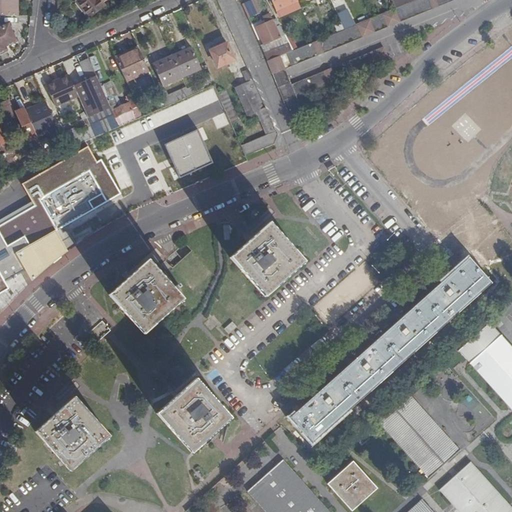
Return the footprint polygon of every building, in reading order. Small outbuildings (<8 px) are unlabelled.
[(17,16),(17,0),(2,0),(2,15),(17,16)] [(78,0),(77,1),(90,17),(103,6),(100,2),(101,0),(78,0)] [(252,0),(251,0),(242,5),(248,19),(258,14),(252,0)] [(287,67),(456,0),(419,0),(397,9),(374,19),(356,26),(348,29),(345,30),(317,41),(293,51),(274,59),(267,61),(295,125),(307,120),(298,96),(331,83),(326,70),(293,83),(287,67)] [(296,0),(272,0),(277,10),(297,1),(296,0)] [(392,0),(397,9),(419,0),(392,0)] [(338,15),(345,30),(348,29),(356,26),(348,10),(338,15)] [(20,34),(29,35),(30,21),(26,21),(26,18),(23,18),(23,21),(20,21),(20,34)] [(280,38),(273,21),(256,28),(264,45),(280,38)] [(0,52),(6,50),(4,47),(17,41),(9,23),(0,27),(0,52)] [(214,50),(226,44),(225,42),(212,47),(214,50)] [(234,61),(226,44),(214,50),(210,51),(217,68),(234,61)] [(284,53),(281,45),(271,50),(275,57),(284,53)] [(334,67),(339,80),(391,59),(385,46),(334,67)] [(172,55),(181,76),(199,67),(190,47),(172,55)] [(441,235),(490,235),(425,159),(425,148),(500,84),(511,97),(511,95),(511,48),(488,69),(476,55),(382,135),(406,162),(390,175),(441,235)] [(116,59),(126,81),(149,71),(139,49),(116,59)] [(162,84),(181,76),(172,55),(153,64),(162,84)] [(92,127),(97,137),(120,127),(89,60),(80,64),(87,80),(73,86),(78,96),(92,127)] [(334,67),(326,70),(331,83),(339,80),(334,67)] [(269,110),(252,72),(245,75),(249,86),(239,91),(251,118),(269,110)] [(55,106),(78,96),(73,86),(69,76),(46,86),(55,106)] [(145,140),(217,111),(210,93),(138,122),(145,140)] [(8,120),(17,116),(9,99),(0,103),(8,120)] [(23,130),(29,142),(58,129),(46,102),(26,111),(32,126),(23,130)] [(118,117),(132,111),(129,103),(114,110),(118,117)] [(135,117),(132,111),(118,117),(120,123),(135,117)] [(221,163),(238,155),(222,120),(205,128),(221,163)] [(0,155),(16,148),(11,139),(9,140),(6,133),(5,133),(3,127),(0,128),(0,127),(0,155)] [(61,137),(67,150),(97,137),(92,127),(74,135),(73,132),(61,137)] [(102,141),(130,210),(158,199),(130,130),(102,141)] [(184,178),(217,163),(202,130),(169,144),(184,178)] [(243,145),(249,158),(276,146),(280,136),(278,131),(243,145)] [(0,292),(6,289),(3,283),(19,274),(3,247),(21,237),(26,247),(14,254),(31,283),(68,251),(55,230),(120,193),(101,160),(97,162),(88,147),(23,184),(35,205),(0,225),(0,292)] [(231,259),(266,298),(307,263),(271,225),(231,259)] [(179,274),(197,258),(191,251),(172,267),(179,274)] [(494,283),(472,260),(294,419),(315,444),(494,283)] [(145,334),(184,301),(149,262),(138,272),(140,275),(129,284),(127,281),(111,295),(145,334)] [(138,272),(127,281),(129,284),(140,275),(138,272)] [(231,334),(238,328),(234,323),(226,330),(231,334)] [(511,347),(490,323),(459,350),(511,409),(511,347)] [(195,380),(156,414),(191,453),(212,434),(230,418),(195,380)] [(408,394),(377,421),(429,479),(459,451),(408,394)] [(37,434),(71,471),(109,437),(75,398),(64,409),(66,411),(56,421),(53,419),(37,434)] [(64,409),(53,419),(56,421),(66,411),(64,409)] [(362,445),(368,439),(362,432),(355,437),(362,445)] [(330,511),(285,461),(249,493),(266,511),(330,511)] [(352,510),(377,488),(353,461),(329,484),(352,510)] [(511,511),(511,510),(471,464),(440,492),(458,511),(511,511)] [(432,511),(423,501),(410,511),(432,511)]
